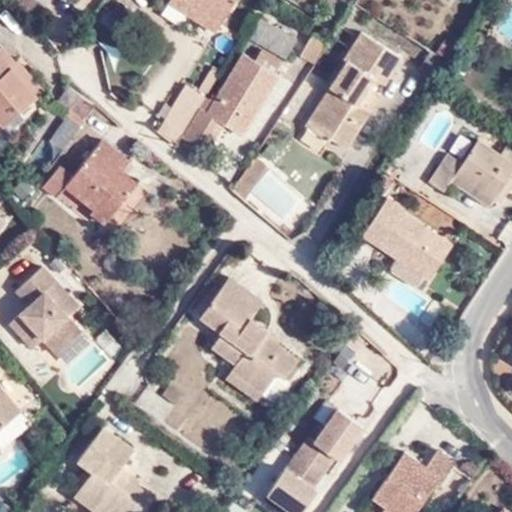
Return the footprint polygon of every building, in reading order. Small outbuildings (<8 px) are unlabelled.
[(21,0),(41,21),(53,5),(46,0),(21,0)] [(187,0),(222,23),(237,0),(187,0)] [(289,55),(301,36),(267,13),(254,31),(289,55)] [(344,62),(311,116),(331,132),(329,136),(345,146),(370,108),(359,102),(370,86),(378,76),(387,82),(404,56),(362,31),(342,61),(344,62)] [(317,63),(331,41),(320,34),(305,54),(317,63)] [(0,122),(45,83),(22,53),(19,57),(3,40),(0,43),(0,122)] [(213,92),(210,90),(187,130),(212,148),(231,120),(247,97),(257,103),(286,60),(262,43),(255,53),(249,49),(222,90),(217,87),(213,92)] [(439,78),(449,63),(434,53),(422,71),(437,82),(439,78)] [(192,80),(161,129),(179,144),(187,130),(210,90),(224,65),(217,61),(202,86),(192,80)] [(381,93),(370,86),(359,102),(370,108),(381,93)] [(101,104),(83,89),(71,105),(88,120),(101,104)] [(247,97),(231,120),(241,127),(257,103),(247,97)] [(331,132),(311,116),(307,123),(327,137),(329,136),(331,132)] [(115,164),(124,154),(108,140),(86,165),(73,155),(56,177),(69,189),(79,178),(104,199),(95,210),(106,221),(138,185),(126,174),(115,164)] [(455,176),(489,200),(497,189),(511,166),(511,162),(500,154),(479,141),(463,162),(447,151),(428,176),(444,189),(455,176)] [(511,148),(507,145),(500,154),(511,162),(511,148)] [(135,164),(124,154),(115,164),(126,174),(135,164)] [(269,163),(256,154),(240,179),(252,188),(269,163)] [(232,190),(243,200),(252,188),(240,179),(232,190)] [(497,189),(489,200),(501,208),(509,197),(497,189)] [(427,283),(451,249),(403,214),(404,211),(389,200),(361,236),(427,283)] [(0,230),(8,219),(0,212),(0,230)] [(58,273),(66,266),(58,256),(49,264),(58,273)] [(42,266),(23,282),(37,300),(31,304),(17,317),(29,330),(33,326),(43,338),(56,353),(79,332),(66,316),(79,305),(42,266)] [(240,358),(237,364),(270,388),(284,368),(291,372),(302,355),(268,332),(272,327),(256,313),(266,298),(233,274),(203,314),(227,332),(219,343),(240,358)] [(37,300),(23,282),(17,288),(31,304),(37,300)] [(33,347),(43,338),(33,326),(29,330),(17,317),(10,322),(33,347)] [(80,392),(117,354),(95,333),(58,371),(80,392)] [(270,388),(237,364),(231,372),(264,397),(270,388)] [(284,368),(270,388),(282,396),(296,377),(291,372),(284,368)] [(0,423),(21,404),(0,380),(0,423)] [(309,444),(338,465),(364,430),(335,409),(309,444)] [(140,452),(111,425),(81,457),(97,471),(76,493),(95,510),(93,511),(147,511),(159,499),(142,484),(145,480),(128,465),(140,452)] [(395,497),(414,511),(418,511),(444,472),(448,475),(466,449),(448,436),(435,452),(414,437),(380,484),(395,497)] [(309,444),(304,440),(263,497),(283,511),(303,511),(338,465),(309,444)] [(390,511),(414,511),(395,497),(386,509),(390,511)] [(247,511),(250,508),(232,498),(224,511),(247,511)]
